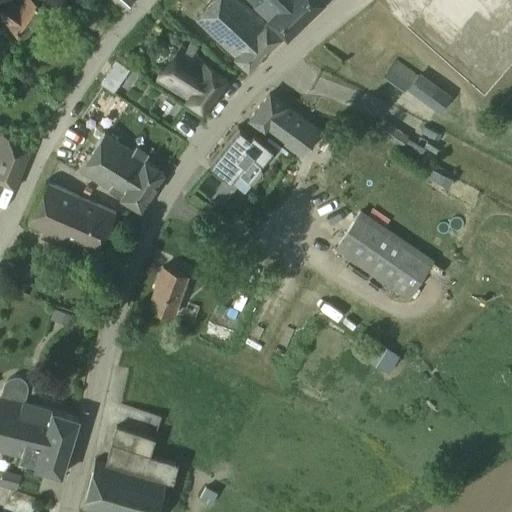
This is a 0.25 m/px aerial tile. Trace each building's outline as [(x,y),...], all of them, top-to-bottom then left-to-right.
[(0,0),(0,16),(26,35),(47,8),(35,0),(0,0)] [(103,0),(121,15),(133,0),(103,0)] [(266,23),(241,0),(212,0),(196,18),(249,69),(280,35),(266,22),(266,23)] [(323,1),(321,0),(251,0),(286,36),(323,1)] [(435,0),(423,13),(446,35),(475,4),(483,12),(494,0),(435,0)] [(199,46),(192,41),(186,50),(181,47),(157,79),(203,112),(229,80),(192,55),(199,46)] [(458,61),(478,80),(494,62),(474,43),(458,61)] [(127,49),(120,59),(131,67),(138,58),(127,49)] [(130,68),(116,58),(99,82),(113,92),(130,68)] [(418,75),(396,59),(384,77),(404,91),(406,88),(407,89),(431,106),(443,89),(420,72),(418,75)] [(317,128),(286,106),(269,93),(250,120),(265,130),(266,128),(300,152),(317,128)] [(187,109),(174,124),(187,136),(200,120),(187,109)] [(409,135),(382,118),(374,129),(419,158),(424,150),(407,139),(409,135)] [(238,126),(221,147),(208,162),(227,177),(230,173),(244,183),(273,148),(253,132),(250,136),(238,126)] [(133,151),(104,132),(79,170),(140,209),(165,171),(147,159),(149,155),(136,146),(133,151)] [(33,150),(3,137),(0,142),(0,182),(15,189),(33,150)] [(449,188),(453,179),(431,168),(427,177),(449,188)] [(29,221),(45,228),(41,237),(64,248),(68,239),(99,253),(118,213),(47,180),(29,221)] [(435,260),(360,209),(334,247),(408,299),(435,260)] [(188,275),(163,266),(149,306),(174,315),(188,275)] [(67,321),(71,312),(57,307),(54,317),(67,321)] [(400,357),(374,339),(363,355),(389,373),(400,357)] [(0,400),(0,427),(70,449),(80,417),(24,402),(28,387),(27,384),(25,381),(21,378),(18,377),(15,377),(13,378),(10,379),(8,381),(6,382),(5,384),(0,400)] [(116,426),(106,463),(95,460),(83,509),(92,511),(158,511),(166,482),(173,484),(179,464),(151,455),(156,438),(116,426)] [(70,449),(0,427),(0,448),(38,460),(37,466),(63,474),(70,449)] [(4,469),(1,485),(19,489),(23,473),(4,469)] [(199,498),(210,504),(217,493),(206,487),(199,498)]
